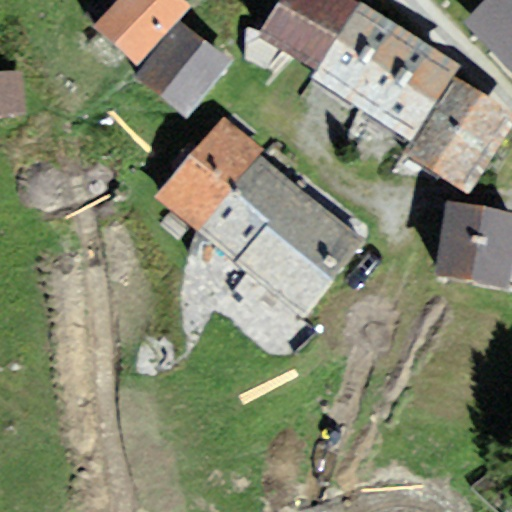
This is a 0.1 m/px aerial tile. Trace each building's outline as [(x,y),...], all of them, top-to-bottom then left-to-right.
[(209,17),(189,0),(156,0),(120,42),(158,75),(209,17)] [(511,181),(511,105),(339,0),(313,0),(278,58),(435,154),(426,168),(494,210),(511,181)] [(511,13),(489,37),(511,60),(511,13)] [(248,73),(199,35),(160,85),(209,123),(248,73)] [(32,78),(0,81),(0,125),(37,122),(32,78)] [(388,257),(226,134),(173,204),(334,327),(388,257)] [(511,228),(474,221),(462,288),(511,296),(511,228)]
